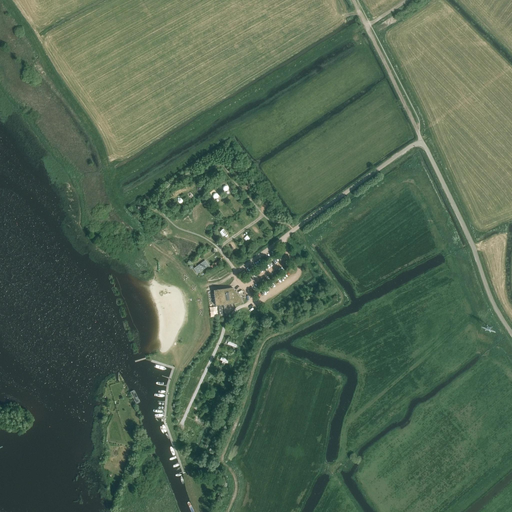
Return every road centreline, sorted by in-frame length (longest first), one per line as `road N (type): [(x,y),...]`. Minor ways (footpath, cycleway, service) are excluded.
road 1 (unclassified): [(511,336),(420,142),(236,272)]
road 2 (track): [(420,142),(352,0)]
road 3 (track): [(254,305),(230,315),(182,424)]
